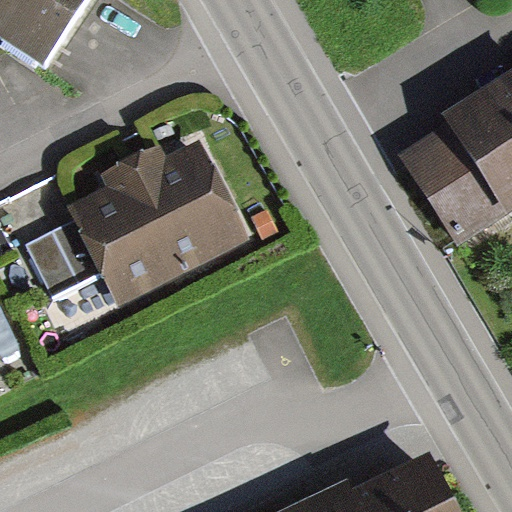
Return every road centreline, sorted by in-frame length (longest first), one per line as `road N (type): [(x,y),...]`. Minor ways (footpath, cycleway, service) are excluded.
road 1 (tertiary): [(511,468),(250,32)]
road 2 (residential): [(250,32),(0,165)]
